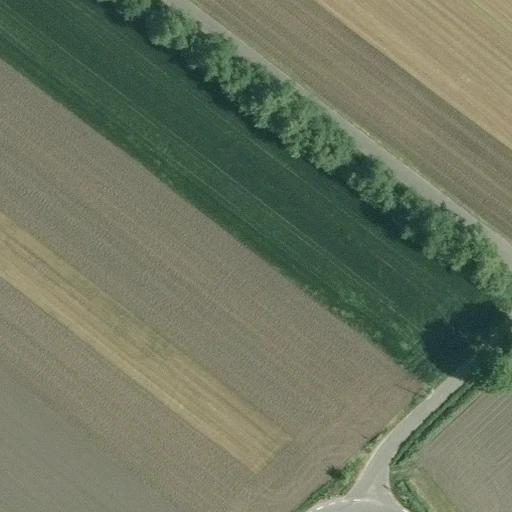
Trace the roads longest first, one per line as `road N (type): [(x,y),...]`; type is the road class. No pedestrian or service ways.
road 1 (residential): [(173,0),(511,259)]
road 2 (residential): [(511,326),(402,431),(380,463),(366,509)]
